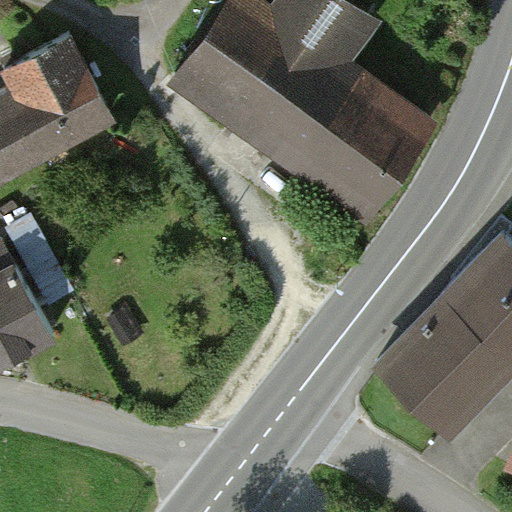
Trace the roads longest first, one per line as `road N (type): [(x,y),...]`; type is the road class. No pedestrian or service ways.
road 1 (secondary): [(288,407),(459,185),(511,70)]
road 2 (residential): [(241,469),(0,403)]
road 3 (residential): [(288,407),(447,511)]
